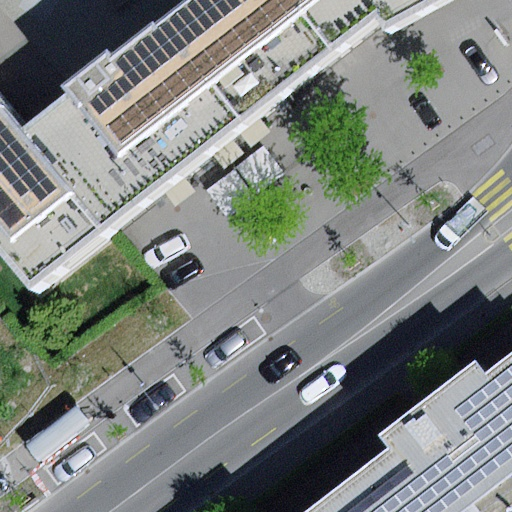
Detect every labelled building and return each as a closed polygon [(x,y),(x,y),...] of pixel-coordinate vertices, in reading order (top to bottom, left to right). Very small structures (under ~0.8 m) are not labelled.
[(64,94),(12,136),(96,236),(337,42),(302,0),(195,0),(157,31),(154,27),(112,61),(105,53),(60,90),(64,94)] [(302,0),(337,42),(378,10),(385,27),(439,0),(302,0)] [(0,256),(28,291),(96,236),(12,136),(0,120),(0,256)] [(393,451),(334,495),(346,511),(511,511),(511,355),(484,377),(475,365),(427,401),(382,436),(393,451)] [(346,511),(334,495),(311,511),(346,511)]
